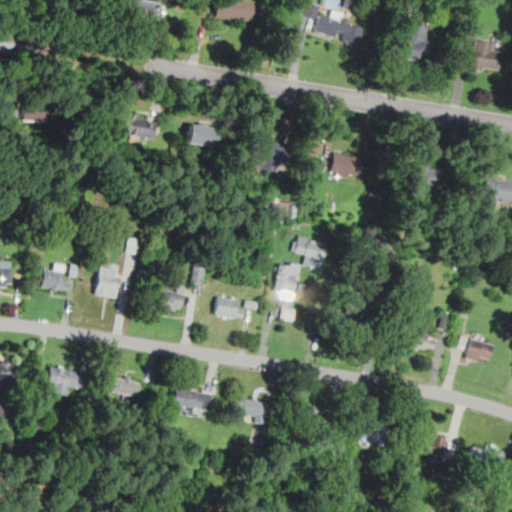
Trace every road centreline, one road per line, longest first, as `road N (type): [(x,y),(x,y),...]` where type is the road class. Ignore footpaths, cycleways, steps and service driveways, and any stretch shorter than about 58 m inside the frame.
road 1 (residential): [(0,321),(422,388),(511,412)]
road 2 (residential): [(152,66),(511,126)]
